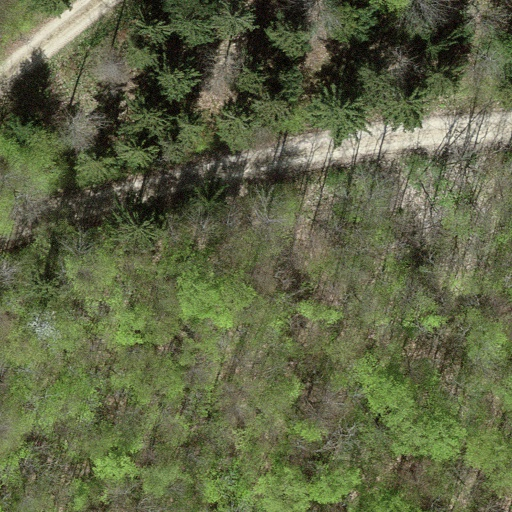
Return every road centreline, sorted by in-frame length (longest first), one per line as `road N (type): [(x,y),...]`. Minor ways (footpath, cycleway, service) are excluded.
road 1 (track): [(511,121),(440,121),(261,152),(0,236)]
road 2 (track): [(0,77),(101,0)]
